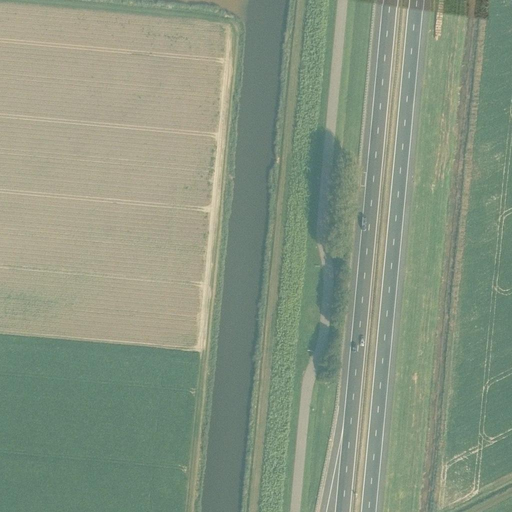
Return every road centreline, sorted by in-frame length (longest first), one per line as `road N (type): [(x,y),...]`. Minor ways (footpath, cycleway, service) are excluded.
road 1 (unclassified): [(295,511),(307,386),(324,334),(321,231),(342,0)]
road 2 (motorway): [(368,511),(416,0)]
road 3 (motorway): [(390,0),(353,397)]
